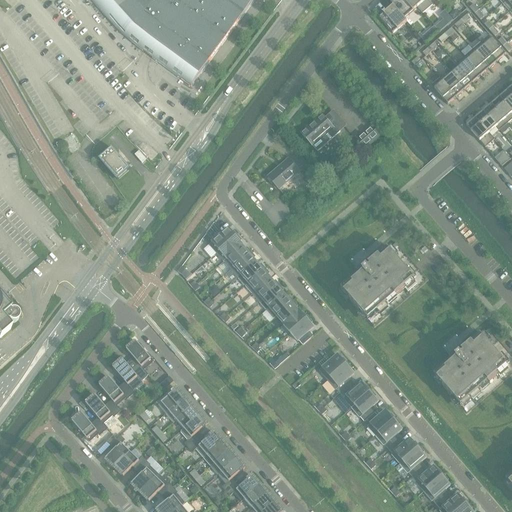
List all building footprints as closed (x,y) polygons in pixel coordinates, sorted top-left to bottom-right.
[(90,0),(92,1),(107,19),(129,0),(90,0)] [(152,59),(188,10),(195,0),(129,0),(107,19),(116,28),(124,36),(134,44),(143,52),(152,59)] [(192,86),(255,0),(195,0),(188,10),(152,59),(191,87),(192,87),(192,86)] [(417,8),(410,0),(394,0),(395,0),(390,4),(393,7),(404,19),(417,8)] [(427,0),(410,0),(417,8),(423,14),(424,13),(432,6),(428,1),(428,0),(427,0)] [(511,0),(508,0),(503,5),(510,13),(511,10),(511,0)] [(479,11),(473,5),(469,8),(475,14),(479,11)] [(407,22),(404,19),(393,7),(388,11),(379,19),(384,25),(393,35),(407,22)] [(441,31),(453,21),(449,16),(444,10),(439,14),(443,19),(436,25),(441,31)] [(453,20),(460,15),(455,10),(449,16),(453,20)] [(484,17),(479,11),(475,14),(480,21),(484,17)] [(464,24),(470,19),(467,15),(461,20),(464,24)] [(458,30),(464,24),(461,20),(455,26),(458,30)] [(493,27),(488,22),(484,25),(489,31),(493,27)] [(498,33),(493,27),(489,31),(494,37),(498,33)] [(448,38),(454,33),(451,29),(444,34),(448,38)] [(431,39),(426,34),(421,38),(426,44),(431,39)] [(442,44),(448,38),(444,34),(438,40),(442,44)] [(507,43),(502,38),(498,41),(503,47),(507,43)] [(506,55),(493,40),(484,47),(481,43),(497,63),(506,55)] [(431,52),(437,47),(434,43),(428,48),(431,52)] [(497,63),(481,43),(473,50),(489,70),(497,63)] [(511,50),(511,49),(507,43),(503,47),(508,53),(511,50)] [(426,57),(431,52),(428,48),(422,53),(426,57)] [(489,70),(473,50),(464,58),(481,77),(489,70)] [(415,67),(421,61),(418,57),(411,63),(415,67)] [(481,77),(464,58),(456,65),(473,84),(481,77)] [(473,84),(456,65),(459,69),(451,75),(465,91),(473,84)] [(465,91),(451,75),(444,82),(440,78),(440,79),(456,98),(465,91)] [(456,98),(440,79),(431,86),(448,105),(456,98)] [(511,96),(507,91),(499,98),(511,112),(511,96)] [(511,120),(511,112),(499,98),(491,105),(508,124),(511,120)] [(508,124),(491,105),(483,112),(499,131),(508,124)] [(499,131),(483,112),(475,119),(494,141),(495,141),(489,134),(496,128),(499,132),(499,131)] [(332,128),(322,116),(302,134),(317,152),(339,133),(334,127),(332,128)] [(494,141),(475,119),(466,126),(486,149),(494,141)] [(364,149),(380,136),(372,127),(357,141),(364,149)] [(100,159),(99,160),(117,182),(131,170),(125,163),(118,155),(112,149),(111,150),(100,159)] [(146,160),(139,151),(135,155),(142,164),(146,160)] [(510,160),(503,152),(494,159),(502,168),(510,160)] [(279,190),(307,165),(296,153),(296,154),(297,155),(290,161),(289,160),(268,178),(269,179),(267,180),(272,185),(273,184),(279,190)] [(216,255),(237,236),(233,232),(232,233),(228,229),(209,246),(216,255)] [(223,263),(243,246),(239,242),(241,241),(237,236),(216,255),(223,263)] [(374,328),(428,281),(396,244),(388,251),(374,262),(371,258),(357,270),(360,274),(341,291),(374,328)] [(231,270),(251,253),(247,249),(245,250),(243,247),(243,246),(223,263),(224,263),(231,270)] [(238,279),(256,263),(253,259),(255,258),(251,253),(231,270),(238,279)] [(245,287),(265,270),(261,265),(259,267),(256,263),(238,279),(245,287)] [(252,295),(270,279),(267,276),(269,274),(265,270),(245,287),(252,295)] [(259,303),(279,286),(275,282),(274,283),(270,279),(252,295),(259,303)] [(279,286),(259,303),(260,304),(266,312),(285,296),(281,292),(282,292),(283,291),(279,286)] [(285,296),(266,312),(273,320),(277,317),(293,302),(289,298),(288,299),(285,296)] [(0,338),(10,330),(6,325),(15,317),(0,300),(0,338)] [(283,326),(299,312),(299,311),(298,312),(296,308),(297,307),(293,302),(277,317),(283,325),(283,326)] [(290,334),(308,318),(304,314),(302,315),(299,312),(283,326),(290,334)] [(307,334),(314,328),(310,324),(312,323),(308,318),(290,334),(298,342),(299,341),(303,346),(311,339),(307,334)] [(467,415),(511,375),(511,356),(489,330),(467,348),(462,343),(448,355),(453,361),(434,377),(467,415)] [(136,343),(127,351),(138,365),(141,368),(142,368),(144,370),(154,363),(136,343)] [(327,381),(347,364),(343,359),(341,360),(337,356),(319,372),(327,381)] [(148,375),(142,368),(141,368),(138,365),(132,371),(123,361),(113,369),(125,383),(128,386),(137,378),(141,382),(148,375)] [(347,381),(354,375),(350,370),(352,369),(347,364),(327,381),(336,391),(336,390),(340,395),(351,386),(347,381)] [(162,392),(174,382),(169,377),(158,387),(162,392)] [(104,383),(99,387),(111,401),(114,404),(115,404),(117,407),(126,399),(127,401),(135,394),(133,392),(128,386),(125,383),(121,386),(118,389),(109,379),(104,383)] [(351,409),(371,392),(367,387),(365,388),(361,384),(354,390),(351,386),(340,395),(344,399),(343,400),(351,409)] [(161,404),(158,406),(159,407),(166,415),(185,399),(177,390),(161,404)] [(371,409),(378,403),(374,398),(376,397),(371,392),(351,409),(360,419),(360,418),(364,423),(375,414),(371,409)] [(117,407),(115,404),(114,404),(111,401),(104,407),(96,397),(86,405),(98,419),(101,422),(104,424),(112,417),(114,418),(121,411),(117,407)] [(185,399),(166,415),(172,423),(173,424),(176,421),(192,407),(185,399)] [(327,411),(321,405),(317,409),(316,410),(322,416),(322,415),(327,411)] [(184,430),(200,416),(192,407),(176,421),(184,430)] [(375,437),(395,420),(391,415),(389,416),(385,412),(367,427),(375,437)] [(150,420),(144,413),(140,417),(146,423),(150,420)] [(108,429),(104,424),(101,422),(98,419),(91,425),(82,415),(72,423),(78,429),(74,432),(82,441),(85,438),(90,443),(99,435),(100,436),(108,429)] [(184,430),(181,432),(181,433),(187,440),(188,441),(184,444),(188,449),(199,440),(195,436),(207,425),(200,416),(184,430)] [(395,437),(402,431),(398,426),(400,425),(395,420),(375,437),(384,447),(384,446),(388,450),(399,441),(395,437)] [(162,433),(156,427),(152,431),(158,437),(162,433)] [(167,440),(162,433),(158,437),(163,443),(167,440)] [(199,440),(188,449),(192,453),(196,450),(197,451),(203,459),(222,442),(215,433),(202,444),(199,440)] [(115,450),(106,460),(106,461),(115,469),(130,453),(121,444),(125,441),(121,436),(117,440),(111,446),(115,450)] [(113,436),(107,442),(111,446),(117,440),(113,436)] [(399,465),(419,448),(415,442),(413,444),(409,439),(402,445),(399,441),(388,450),(392,455),(391,455),(399,465)] [(222,442),(203,459),(211,467),(230,451),(222,442)] [(400,465),(395,469),(403,478),(408,474),(412,478),(413,477),(415,475),(422,469),(419,465),(426,459),(422,454),(423,453),(424,453),(419,448),(399,465),(400,465)] [(149,458),(155,453),(151,449),(146,454),(149,458)] [(230,451),(211,467),(218,476),(237,460),(230,451)] [(137,472),(146,462),(142,458),(139,461),(130,453),(115,469),(123,477),(123,478),(133,468),(137,472)] [(237,460),(218,476),(224,483),(226,485),(222,488),(226,492),(236,483),(233,479),(245,469),(237,460)] [(140,494),(159,475),(150,467),(151,466),(146,462),(137,472),(141,476),(131,485),(132,486),(140,494)] [(423,493),(443,476),(439,470),(437,472),(433,467),(426,473),(422,469),(412,478),(416,482),(415,483),(423,493)] [(199,477),(195,472),(191,475),(195,481),(199,477)] [(163,498),(173,488),(168,483),(167,484),(159,475),(140,494),(149,502),(149,503),(159,493),(163,498)] [(443,492),(450,486),(446,482),(448,480),(443,476),(423,493),(432,502),(433,502),(436,506),(447,497),(443,492)] [(204,482),(199,477),(195,481),(200,486),(204,482)] [(236,483),(226,492),(230,497),(233,494),(241,502),(244,500),(260,486),(252,477),(240,488),(236,483)] [(195,486),(190,491),(194,495),(199,491),(195,486)] [(251,508),(267,495),(260,486),(244,500),(251,508)] [(174,511),(182,506),(184,504),(177,494),(178,494),(173,488),(163,498),(167,502),(156,511),(157,511),(174,511)] [(254,511),(264,511),(275,503),(267,495),(251,508),(254,511)] [(440,511),(457,511),(467,503),(463,498),(461,500),(457,495),(450,501),(447,497),(436,506),(440,510),(439,511),(440,511)] [(282,511),(275,503),(264,511),(282,511)] [(471,511),(470,510),(472,508),(467,503),(457,511),(471,511)]
